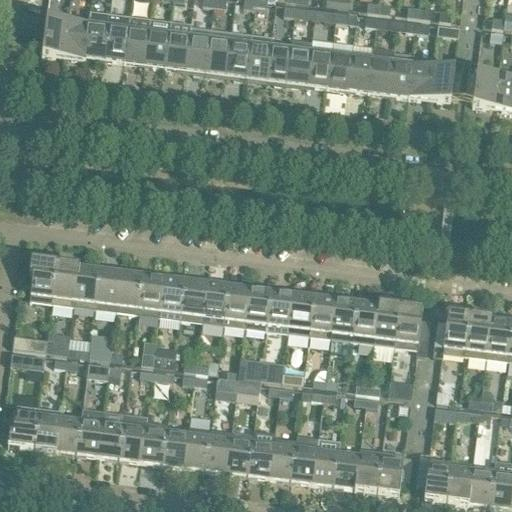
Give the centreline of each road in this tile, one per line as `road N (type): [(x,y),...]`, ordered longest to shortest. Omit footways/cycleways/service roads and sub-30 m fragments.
road 1 (unclassified): [(0,125),(511,187)]
road 2 (residential): [(511,296),(6,233)]
road 3 (residential): [(0,480),(247,511)]
